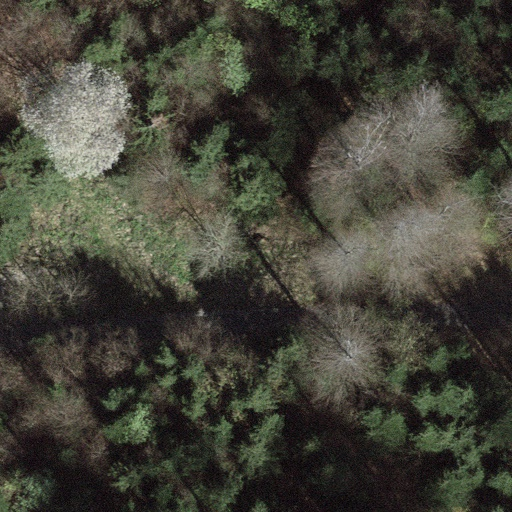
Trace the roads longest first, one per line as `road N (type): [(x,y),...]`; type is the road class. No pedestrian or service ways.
road 1 (track): [(0,331),(127,313),(511,301)]
road 2 (track): [(127,313),(78,182),(0,72)]
